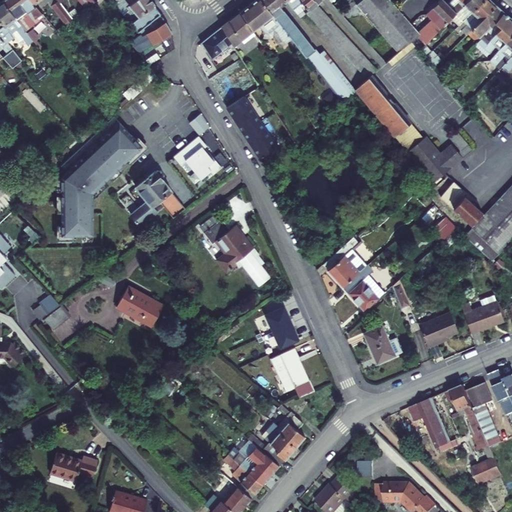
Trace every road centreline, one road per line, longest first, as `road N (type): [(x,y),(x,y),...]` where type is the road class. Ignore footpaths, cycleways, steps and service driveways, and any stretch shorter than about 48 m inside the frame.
road 1 (residential): [(189,31),(187,67),(251,171),(360,410)]
road 2 (residential): [(0,448),(86,407),(185,511)]
road 3 (residential): [(511,346),(360,410)]
road 4 (residential): [(360,410),(267,511)]
